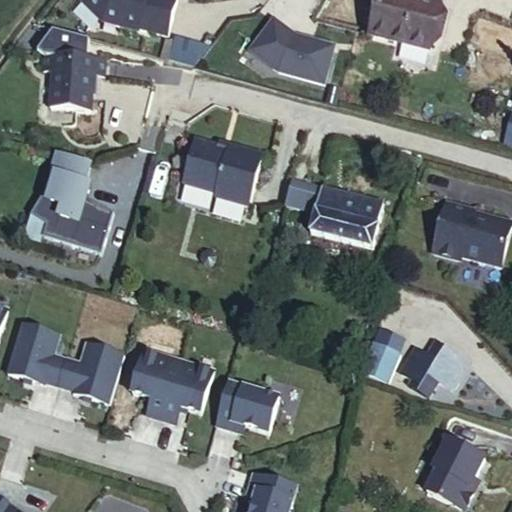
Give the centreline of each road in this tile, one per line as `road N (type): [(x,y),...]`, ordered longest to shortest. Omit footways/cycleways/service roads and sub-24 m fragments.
road 1 (residential): [(511,167),(191,84)]
road 2 (residential): [(0,423),(183,479),(198,511)]
